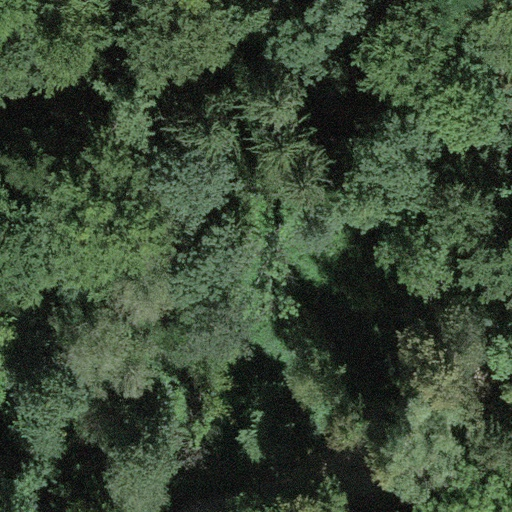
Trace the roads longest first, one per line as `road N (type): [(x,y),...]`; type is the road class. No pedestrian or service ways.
road 1 (track): [(511,468),(318,488),(247,511)]
road 2 (track): [(511,319),(456,383),(318,488)]
